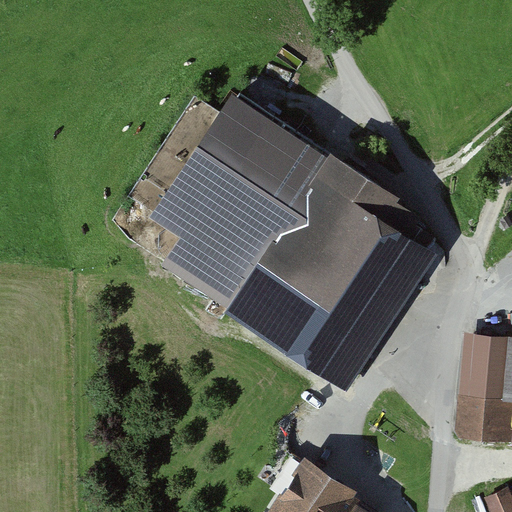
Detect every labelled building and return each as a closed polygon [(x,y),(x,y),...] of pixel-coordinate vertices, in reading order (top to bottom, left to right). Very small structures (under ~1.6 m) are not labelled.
[(354,362),(367,342),(378,349),(437,258),(426,251),(433,240),(414,228),(420,218),(395,202),(399,196),(329,151),(325,157),(231,95),(147,223),(304,325),(302,328),(354,362)] [(132,195),(149,206),(165,181),(147,170),(132,195)] [(511,339),(467,335),(457,439),(511,444),(511,339)] [(349,491),(298,455),(260,508),(265,511),(369,511),(346,496),(349,491)] [(511,511),(511,492),(508,484),(484,495),(492,511),(511,511)]
